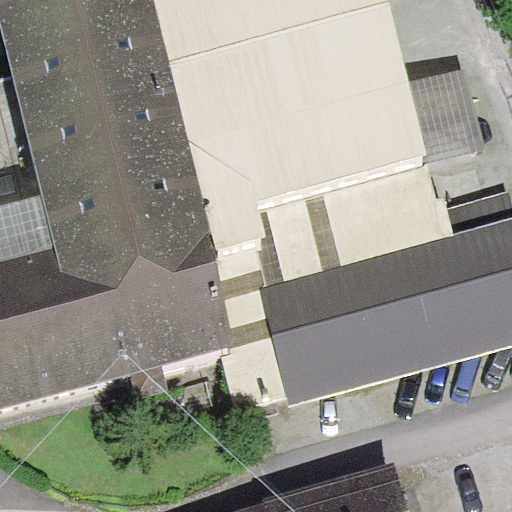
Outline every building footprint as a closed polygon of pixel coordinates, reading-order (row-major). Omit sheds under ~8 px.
[(0,0),(0,9),(61,252),(0,267),(0,409),(229,352),(216,301),(140,0),(0,0)] [(383,0),(140,0),(216,301),(445,243),(383,0)] [(0,198),(27,190),(16,152),(0,156),(0,198)] [(511,226),(445,243),(216,301),(229,352),(244,413),(511,346),(511,226)] [(399,511),(389,477),(267,511),(399,511)]
